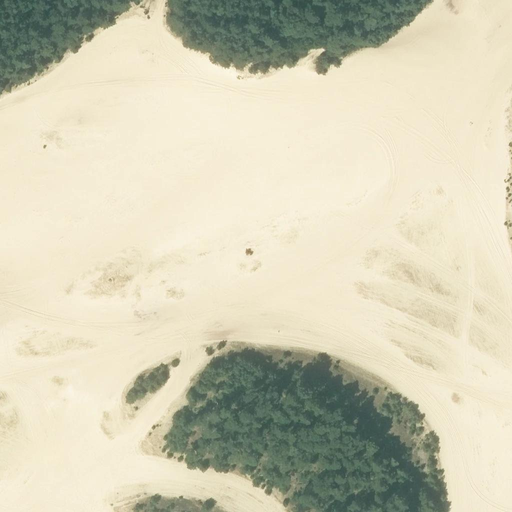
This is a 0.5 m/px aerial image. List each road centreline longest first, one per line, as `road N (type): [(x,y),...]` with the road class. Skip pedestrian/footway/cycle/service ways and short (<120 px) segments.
road 1 (track): [(509,0),(427,54),(334,91),(279,103),(217,102),(117,86),(0,119)]
road 2 (track): [(511,358),(458,151),(466,99),(511,34)]
